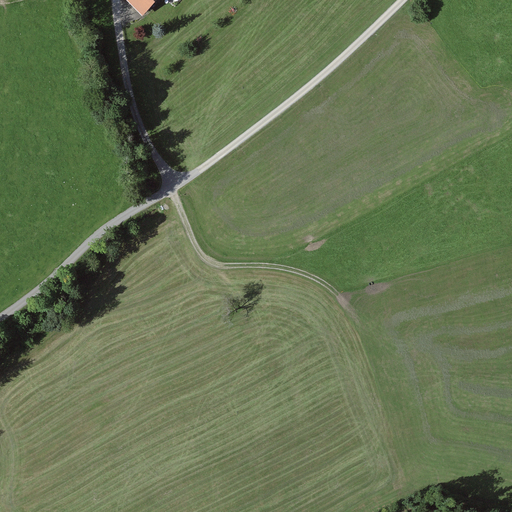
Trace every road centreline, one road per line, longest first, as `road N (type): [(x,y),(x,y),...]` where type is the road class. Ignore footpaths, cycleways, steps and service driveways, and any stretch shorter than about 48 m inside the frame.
road 1 (unclassified): [(402,0),(313,86),(97,234),(0,317)]
road 2 (track): [(171,188),(207,258),(300,272),(329,286),(354,314)]
road 3 (track): [(116,0),(134,107),(174,186)]
